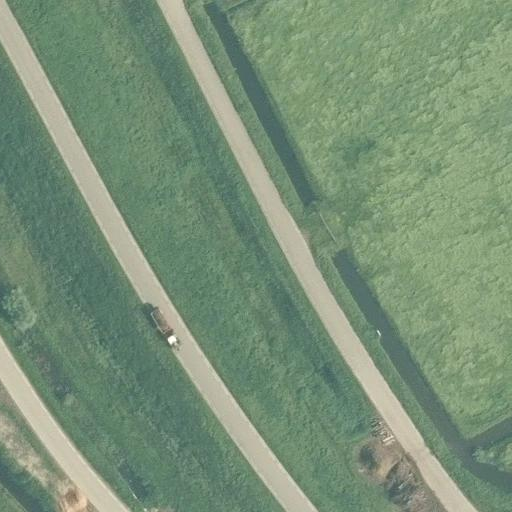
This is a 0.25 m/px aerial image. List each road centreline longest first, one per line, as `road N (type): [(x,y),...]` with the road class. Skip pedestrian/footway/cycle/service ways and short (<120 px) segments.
road 1 (unclassified): [(168,0),(330,311),(462,511)]
road 2 (unclassified): [(301,511),(176,339),(0,17)]
road 3 (tertiary): [(0,360),(112,511)]
